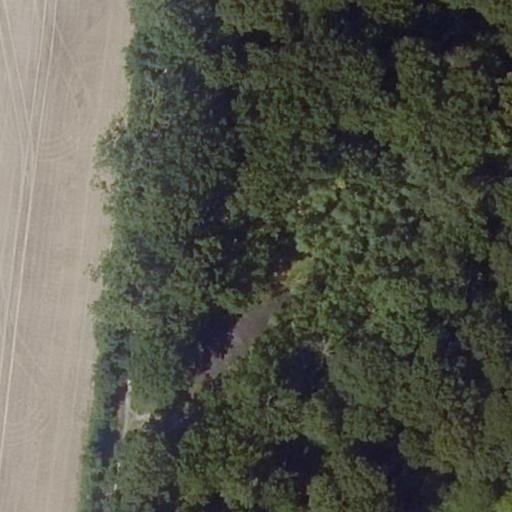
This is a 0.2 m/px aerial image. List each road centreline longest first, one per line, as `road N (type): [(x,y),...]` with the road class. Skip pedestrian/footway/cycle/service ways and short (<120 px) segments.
road 1 (track): [(182,0),(117,511)]
road 2 (track): [(232,511),(511,161)]
